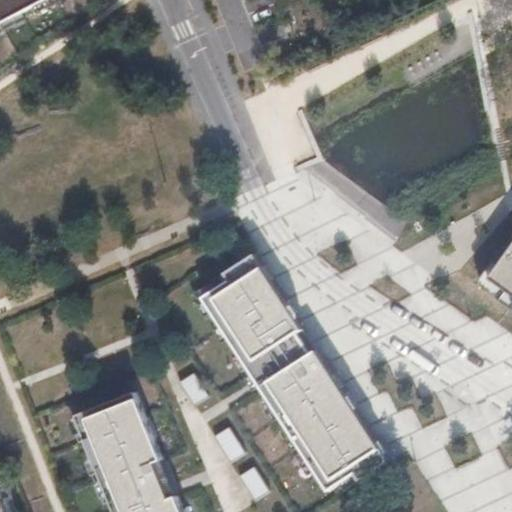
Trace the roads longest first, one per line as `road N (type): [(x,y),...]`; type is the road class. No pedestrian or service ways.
road 1 (residential): [(259,189),(290,249),(346,300),(511,399)]
road 2 (residential): [(172,0),(259,189)]
